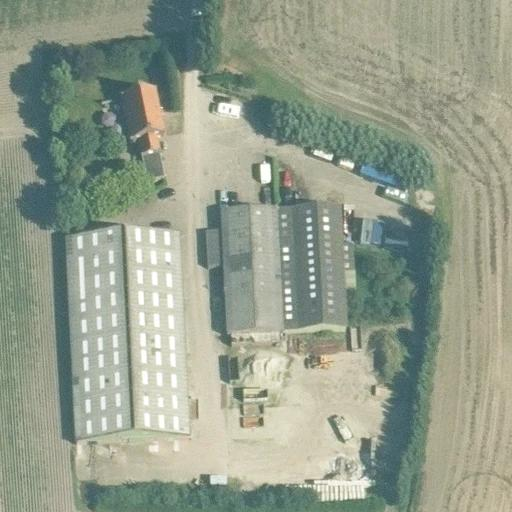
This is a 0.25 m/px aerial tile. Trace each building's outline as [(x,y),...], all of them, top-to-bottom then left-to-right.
[(130,145),(137,144),(146,185),(164,181),(156,140),(163,138),(154,94),(120,101),(130,145)] [(362,165),(366,151),(350,146),(346,159),(362,165)] [(283,162),(284,181),(294,180),(293,162),(283,162)] [(206,270),(223,269),(227,338),(346,332),(343,276),(353,275),(352,245),(342,246),(340,209),(220,215),(221,234),(205,235),(206,270)] [(66,241),(76,446),(188,441),(178,236),(66,241)]
